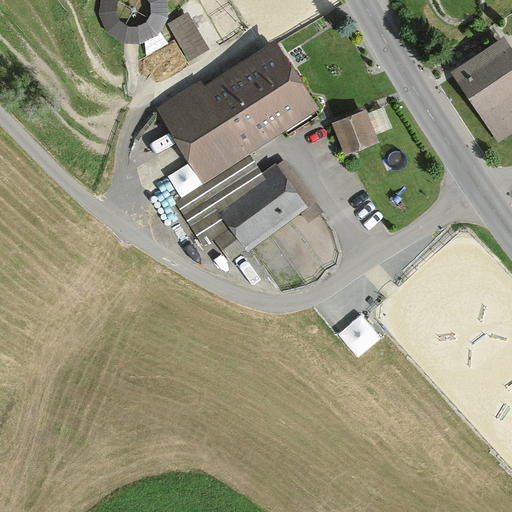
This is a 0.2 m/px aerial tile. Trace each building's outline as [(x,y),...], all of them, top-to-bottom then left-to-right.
[(105,0),(102,8),(102,20),(106,31),(114,40),(124,46),(136,48),(148,46),(158,40),(166,31),(169,22),(170,10),(166,0),(105,0)] [(189,22),(171,32),(188,65),(207,55),(189,22)] [(511,47),(509,43),(456,77),(500,145),(511,136),(511,47)] [(272,47),(163,114),(208,187),(180,203),(204,243),(219,234),(230,252),(301,209),(272,160),(256,170),(245,153),(312,112),(272,47)] [(366,115),(338,124),(348,156),(377,147),(366,115)]
